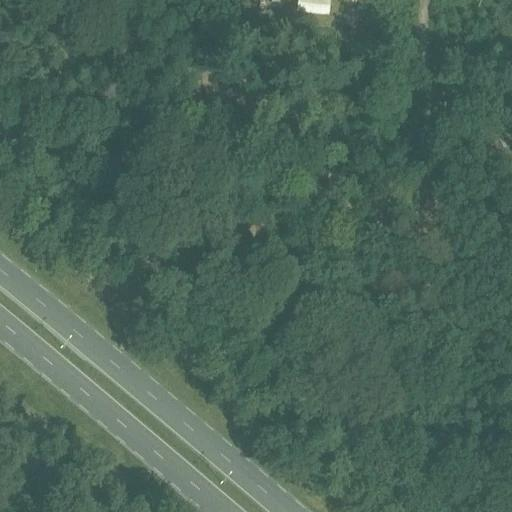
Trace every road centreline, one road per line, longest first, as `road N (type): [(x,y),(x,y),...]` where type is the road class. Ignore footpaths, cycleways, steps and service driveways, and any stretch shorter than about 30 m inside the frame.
road 1 (unclassified): [(450,511),(0,120)]
road 2 (primary): [(285,511),(0,270)]
road 3 (primary): [(0,322),(223,511)]
